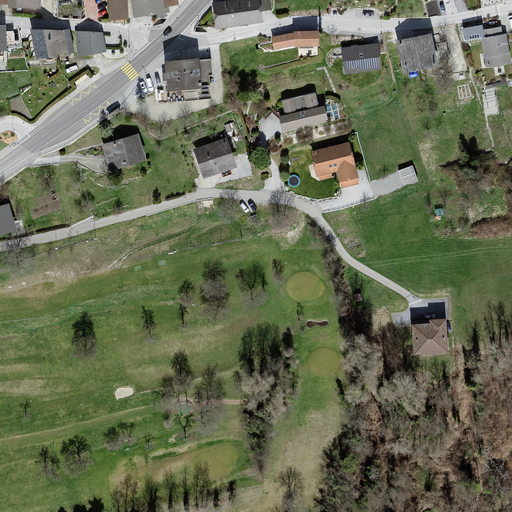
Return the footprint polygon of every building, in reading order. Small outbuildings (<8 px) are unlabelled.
[(0,0),(0,16),(34,17),(34,0),(0,0)] [(109,0),(110,20),(126,20),(126,0),(109,0)] [(128,0),(131,25),(165,21),(164,14),(175,13),(173,0),(128,0)] [(245,0),(207,6),(211,31),(268,23),(264,0),(245,0)] [(31,39),(33,62),(66,59),(64,36),(31,39)] [(270,44),(272,62),(316,56),(313,38),(270,44)] [(394,43),(400,73),(428,67),(422,38),(394,43)] [(98,41),(72,42),(73,66),(120,65),(119,47),(98,47),(98,41)] [(479,42),(481,73),(505,71),(504,41),(479,42)] [(337,57),(341,79),(375,73),(371,51),(337,57)] [(158,70),(162,103),(204,97),(200,65),(158,70)] [(274,111),(279,136),(318,128),(313,104),(274,111)] [(100,152),(104,172),(140,164),(135,144),(100,152)] [(191,159),(200,186),(233,175),(224,149),(191,159)] [(308,165),(314,190),(335,185),(338,197),(357,192),(348,156),(308,165)] [(405,183),(418,178),(413,163),(399,168),(405,183)] [(4,212),(0,212),(0,236),(10,234),(4,212)] [(409,334),(411,360),(442,358),(440,332),(409,334)]
